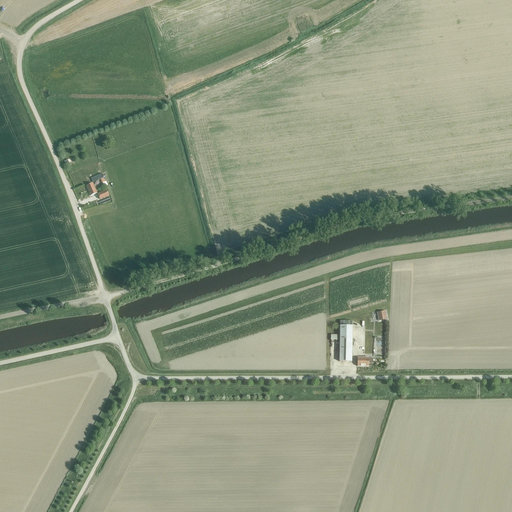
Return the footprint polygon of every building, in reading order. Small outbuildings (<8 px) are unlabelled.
[(100,179),(103,178),(101,174),(90,179),(92,182),(100,179)] [(91,196),(97,193),(93,183),(86,186),(91,196)] [(100,200),(109,196),(107,190),(97,194),(100,200)] [(339,362),(351,362),(352,321),(340,321),(339,362)] [(373,364),(373,358),(369,358),(357,358),(357,366),(368,367),(369,364),(373,364)]
